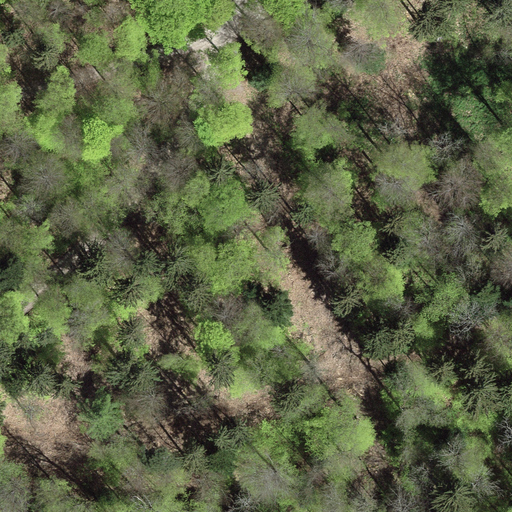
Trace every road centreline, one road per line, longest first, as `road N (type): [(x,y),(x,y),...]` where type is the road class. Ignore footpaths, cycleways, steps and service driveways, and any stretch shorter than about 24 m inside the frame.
road 1 (track): [(225,26),(197,95),(142,184),(0,323)]
road 2 (track): [(0,90),(225,26)]
